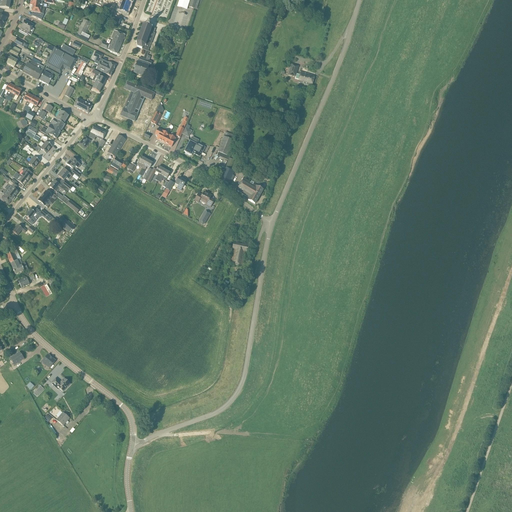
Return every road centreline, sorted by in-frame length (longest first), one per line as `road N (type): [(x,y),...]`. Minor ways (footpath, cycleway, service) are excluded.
road 1 (unclassified): [(132,447),(213,413),(238,390),(272,223)]
road 2 (unclassified): [(272,223),(359,0)]
road 3 (residential): [(272,223),(218,183),(91,118)]
road 4 (tertiary): [(132,447),(121,405),(36,338),(14,303)]
road 5 (residential): [(0,226),(91,118)]
road 6 (residential): [(91,118),(144,0)]
